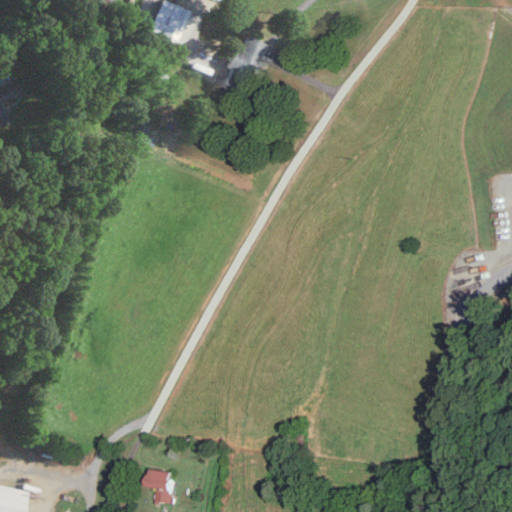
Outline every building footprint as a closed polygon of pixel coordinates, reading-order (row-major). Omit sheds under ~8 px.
[(167,53),(187,9),(165,0),(158,0),(143,34),(162,42),(159,49),(167,53)] [(221,83),(243,91),(261,41),(243,34),(237,49),(231,46),(224,66),(227,67),(221,83)] [(0,82),(0,122),(3,121),(0,111),(0,98),(17,93),(12,79),(0,82)] [(173,502),(178,471),(154,467),(150,485),(159,487),(157,499),(173,502)] [(20,511),(25,490),(0,484),(0,511),(20,511)]
